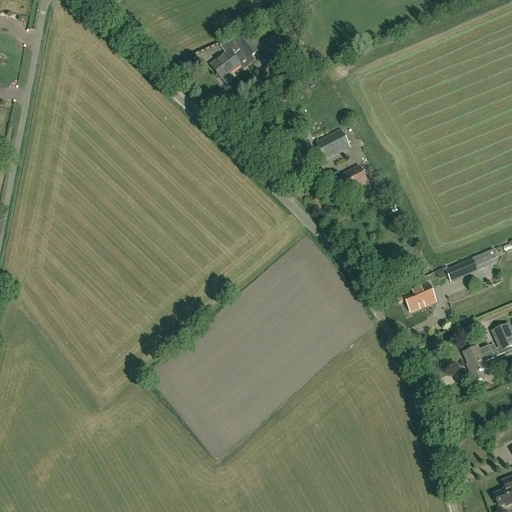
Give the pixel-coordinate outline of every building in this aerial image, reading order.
[(255,60),(253,57),(260,51),(258,48),(246,32),(233,43),(231,41),(219,47),(224,54),(210,65),(222,80),(230,75),(229,74),(240,66),(243,69),(255,60)] [(258,48),(260,51),(270,63),(284,53),(272,37),(258,48)] [(0,87),(8,89),(11,66),(0,63),(0,87)] [(290,86),(292,92),(306,85),(304,80),(290,86)] [(291,134),(303,128),(297,117),(285,124),(291,134)] [(325,161),(350,148),(341,131),(316,143),(325,161)] [(262,139),(253,147),(260,155),(269,146),(262,139)] [(295,157),(287,163),(291,169),(299,162),(295,157)] [(340,197),(368,184),(359,166),(331,180),(340,197)] [(497,260),(493,251),(472,260),(472,261),(446,271),(451,283),(477,271),(475,269),(497,260)] [(407,291),(397,295),(400,304),(406,302),(411,313),(420,309),(424,307),(435,303),(432,296),(430,291),(427,284),(419,287),(420,289),(413,292),(412,290),(408,292),(407,291)] [(473,376),(473,375),(477,384),(484,380),(481,372),(487,369),(484,363),(494,359),(494,358),(511,351),(510,348),(511,346),(511,333),(508,325),(492,332),(499,348),(496,349),(494,345),(489,347),(489,346),(479,351),(478,348),(463,354),(473,376)] [(511,478),(502,482),(505,490),(502,491),(503,492),(494,495),(498,507),(505,505),(506,506),(511,504),(511,478)]
